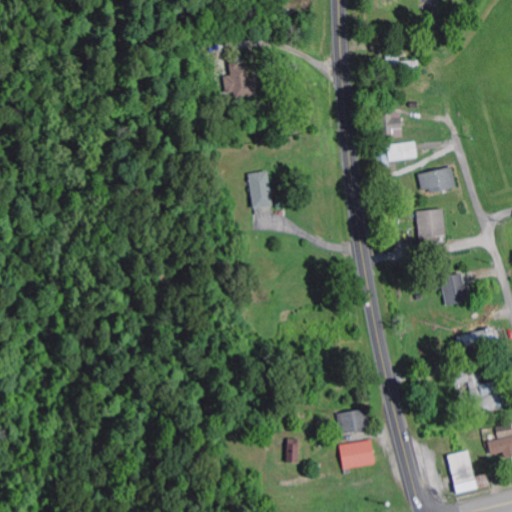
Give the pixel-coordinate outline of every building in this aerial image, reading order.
[(387,48),(388,69),(402,68),(402,71),(420,71),(420,62),(401,62),(400,48),(387,48)] [(240,67),(240,64),(231,65),(232,78),(234,99),(255,96),(252,66),(240,67)] [(404,138),(403,114),(382,114),(383,139),(404,138)] [(390,145),(391,162),(419,160),(418,144),(390,145)] [(459,188),(454,168),(420,176),(424,196),(459,188)] [(254,210),(273,208),(270,173),(251,175),(254,210)] [(447,239),(446,211),(420,212),(420,240),(447,239)] [(446,306),(469,305),(467,276),(445,278),(446,306)] [(463,337),(467,348),(483,343),(480,332),(463,337)] [(341,433),(367,431),(366,411),(341,412),(341,433)] [(511,425),(498,428),(500,440),(493,441),(496,457),(511,454),(511,425)] [(345,469),(376,466),(374,441),(342,444),(345,469)] [(300,463),(300,445),(288,444),(288,463),(300,463)] [(491,487),(488,474),(476,477),(470,451),(449,455),(457,494),(491,487)]
